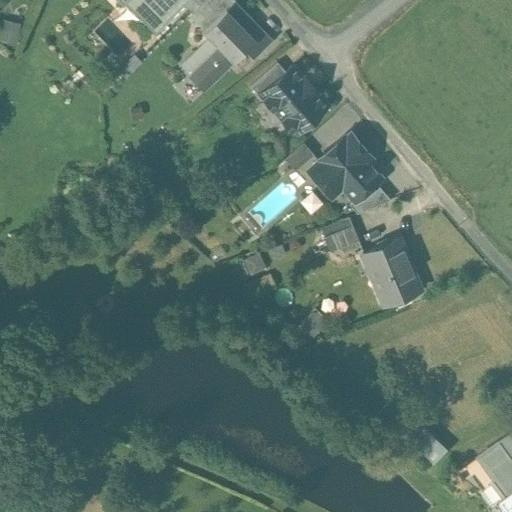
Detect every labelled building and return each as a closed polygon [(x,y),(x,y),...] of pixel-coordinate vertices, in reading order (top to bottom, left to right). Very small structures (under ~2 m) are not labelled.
[(141,0),(162,21),(184,0),(141,0)] [(233,0),(217,16),(210,23),(209,22),(206,24),(213,32),(206,38),(215,47),(196,65),(189,72),(203,87),(244,47),(263,29),(234,0),(233,0)] [(217,16),(202,0),(198,0),(193,5),(209,22),(210,23),(217,16)] [(202,0),(217,16),(233,0),(202,0)] [(17,30),(1,27),(0,33),(0,38),(15,42),(17,30)] [(251,54),(272,38),(263,29),(244,47),(251,54)] [(206,38),(188,56),(196,65),(215,47),(206,38)] [(188,56),(180,63),(189,72),(196,65),(188,56)] [(276,60),(249,84),(258,94),(260,93),(259,92),(284,69),(276,60)] [(284,69),(259,92),(260,93),(289,126),(291,124),(295,129),(325,102),(315,90),(316,89),(303,75),(302,76),(291,63),(284,69)] [(343,133),(316,156),(317,157),(314,160),(337,186),(340,184),(352,197),(353,198),(374,179),(380,174),(359,150),(363,146),(349,130),(344,134),(343,133)] [(303,138),(284,153),(293,165),(312,150),(303,138)] [(374,179),(353,198),(352,197),(347,200),(356,210),(389,197),(374,179)] [(351,221),(322,233),(328,248),(357,236),(351,221)] [(397,234),(361,249),(383,301),(418,286),(397,234)] [(244,272),(265,264),(259,249),(238,257),(244,272)] [(328,317),(314,305),(295,327),(309,339),(328,317)] [(48,427),(34,418),(37,414),(22,405),(11,422),(42,440),(40,444),(51,451),(64,431),(50,422),(48,427)] [(511,511),(511,428),(477,454),(494,478),(491,480),(503,496),(497,500),(506,511),(511,511)] [(443,451),(427,436),(417,446),(433,461),(443,451)]
